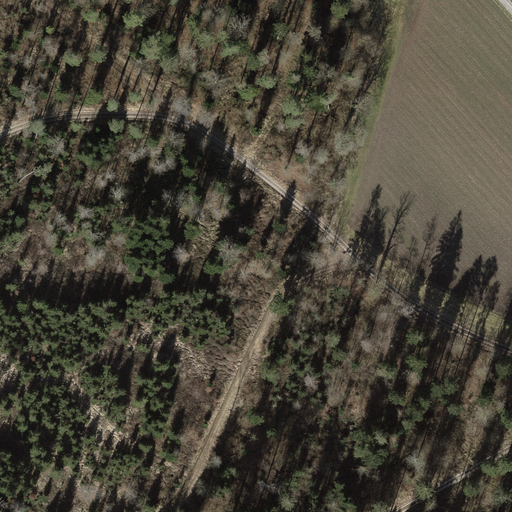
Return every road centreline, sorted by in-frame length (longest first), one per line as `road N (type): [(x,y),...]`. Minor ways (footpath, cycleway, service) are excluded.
road 1 (track): [(511,350),(385,290),(281,188),(181,115),(58,116),(0,135)]
road 2 (track): [(353,256),(297,278),(275,302),(194,474),(164,511)]
road 3 (track): [(40,0),(181,115)]
road 4 (track): [(397,511),(511,448)]
